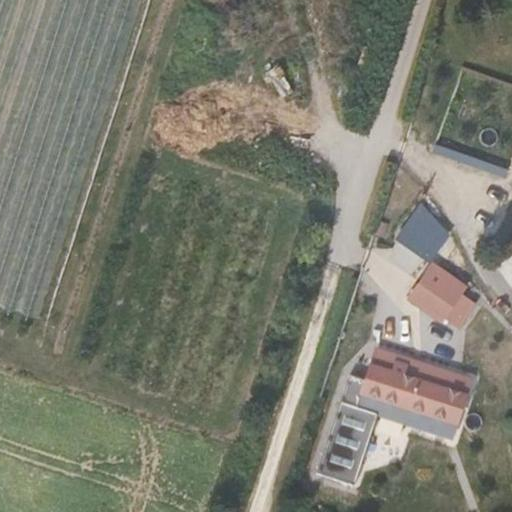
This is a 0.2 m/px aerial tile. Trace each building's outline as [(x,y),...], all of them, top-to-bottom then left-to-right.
[(407,299),(439,320),(442,316),(460,292),(463,288),(430,264),(407,299)] [(476,305),(460,292),(442,316),(459,328),(476,305)] [(368,377),(441,403),(450,377),(377,352),(368,377)] [(378,414),(451,441),(473,385),(450,377),(441,403),(368,377),(352,371),(342,401),(378,414)] [(378,414),(342,401),(317,473),(353,486),(378,414)]
